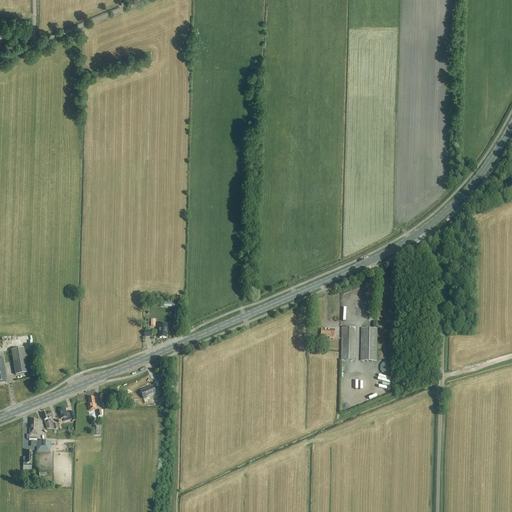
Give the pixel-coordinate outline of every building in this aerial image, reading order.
[(167,332),(167,324),(158,324),(158,332),(159,332),(159,338),(167,338),(167,332)] [(355,361),(356,328),(341,327),(341,360),(355,361)] [(377,362),(377,329),(361,328),(360,361),(377,362)] [(334,339),(334,330),(330,330),(321,330),(320,337),(329,338),(334,339)] [(28,373),(23,348),(11,351),(16,376),(28,373)] [(390,374),(392,362),(382,360),(380,372),(390,374)] [(160,396),(164,394),(162,388),(154,391),(153,387),(140,392),(144,399),(159,393),(160,396)] [(89,411),(97,410),(96,405),(95,405),(94,398),(88,399),(89,403),(88,403),(89,411)] [(65,408),(59,410),(60,416),(59,416),(60,418),(60,419),(67,417),(67,418),(67,419),(68,421),(69,421),(71,420),(72,422),(74,421),(75,421),(76,421),(75,420),(75,418),(73,412),(71,413),(69,413),(67,414),(65,408)] [(50,420),(53,419),(51,413),(47,414),(42,415),(44,421),(47,429),(54,430),(58,429),(57,424),(53,425),(52,422),(51,422),(50,420)] [(37,435),(38,420),(31,420),(31,426),(29,426),(29,435),(37,435)] [(50,453),(50,442),(37,442),(37,452),(50,453)] [(27,452),(27,458),(23,458),(23,467),(31,467),(31,459),(32,459),(32,452),(27,452)]
